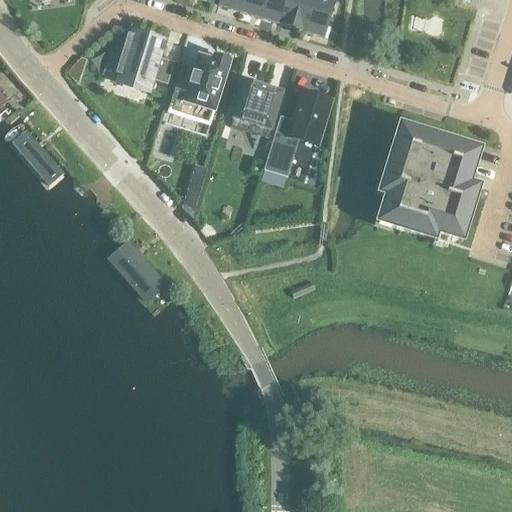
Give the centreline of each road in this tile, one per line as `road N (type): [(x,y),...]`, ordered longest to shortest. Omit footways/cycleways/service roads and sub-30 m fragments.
road 1 (unclassified): [(281,511),(276,415),(255,360),(132,184),(31,75)]
road 2 (residential): [(483,118),(116,11),(31,75)]
road 3 (track): [(247,348),(324,306),(356,302),(511,336)]
road 4 (track): [(276,415),(335,397),(511,435)]
